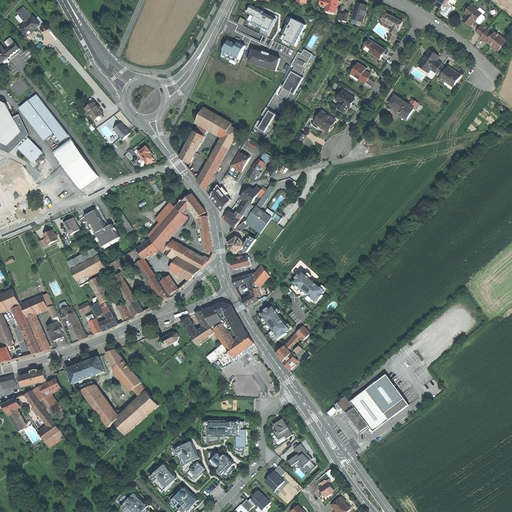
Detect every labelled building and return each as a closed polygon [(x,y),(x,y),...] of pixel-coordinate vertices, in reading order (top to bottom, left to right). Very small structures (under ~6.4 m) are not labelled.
[(329,0),(328,0),(321,0),(320,4),(328,6),(326,11),(336,13),(339,0),(329,0)] [(353,18),(358,20),(363,21),(368,7),(363,5),(358,4),(356,12),(355,12),(353,18)] [(264,12),(249,5),(246,12),(252,15),(249,22),(257,26),(262,29),(261,32),(268,36),(276,19),(263,13),(264,12)] [(472,6),(466,14),(467,15),(464,19),(468,22),(471,25),(475,21),(476,22),(482,14),(472,6)] [(17,12),(26,23),(32,18),(23,7),(17,12)] [(399,29),(399,30),(403,22),(394,17),(386,14),(383,20),(395,25),(395,27),(399,29)] [(485,17),(482,14),(476,22),(479,24),(480,24),(485,18),(485,17)] [(26,23),(20,28),(27,37),(35,31),(34,30),(40,25),(37,21),(34,17),(32,18),(26,23)] [(286,29),(281,39),(295,45),(305,25),(291,18),(286,29)] [(396,35),(399,29),(395,27),(393,30),(392,30),(391,32),(391,33),(388,40),(394,43),(397,36),(396,35)] [(482,36),(487,31),(482,27),(477,32),(482,36)] [(487,30),(487,31),(482,36),(482,37),(488,42),(487,42),(490,44),(492,46),(493,45),(494,47),(499,51),(507,41),(496,32),(493,35),(487,30)] [(6,43),(10,49),(16,44),(12,38),(6,43)] [(369,53),(380,60),(383,56),(386,50),(370,39),(364,48),(370,52),(369,53)] [(228,40),(223,52),(240,60),(246,46),(241,44),(238,42),(237,44),(228,40)] [(10,49),(6,52),(10,58),(21,50),(16,44),(10,49)] [(0,62),(2,65),(6,62),(11,58),(10,58),(6,52),(1,47),(0,47),(0,62)] [(25,53),(29,58),(34,54),(30,48),(25,53)] [(304,49),(302,54),(309,58),(303,68),(305,69),(313,54),(304,49)] [(281,59),(253,50),(251,57),(249,62),(277,71),(281,59)] [(430,50),(425,58),(419,66),(429,73),(431,69),(437,60),(440,57),(430,50)] [(300,76),(305,69),(303,68),(309,58),(302,54),(299,52),(291,65),(295,67),(278,95),(287,100),(291,93),(294,95),(304,78),(300,76)] [(443,64),(437,60),(431,69),(437,73),(438,71),(442,65),(443,64)] [(358,63),(351,74),(365,83),(368,78),(371,74),(366,71),(367,69),(358,63)] [(438,71),(443,75),(447,68),(442,65),(438,71)] [(449,66),(447,68),(443,75),(439,80),(444,83),(445,82),(453,88),(462,76),(455,71),(449,66)] [(432,79),(437,73),(431,69),(429,73),(427,75),(432,79)] [(336,100),(341,103),(338,108),(345,113),(348,108),(349,108),(352,103),(355,99),(342,91),(336,100)] [(413,99),(419,103),(424,96),(417,92),(412,99),(413,99)] [(22,109),(45,139),(56,130),(62,126),(39,96),(22,109)] [(408,119),(414,110),(408,106),(404,103),(405,102),(395,96),(393,100),(390,105),(402,113),(401,114),(408,119)] [(0,140),(8,145),(10,143),(9,141),(11,139),(12,140),(22,131),(15,118),(7,104),(0,99),(0,140)] [(414,110),(419,103),(413,99),(408,106),(414,110)] [(95,103),(86,110),(95,121),(96,120),(103,114),(104,114),(99,108),(95,103)] [(274,111),(267,107),(262,115),(266,117),(263,122),(259,120),(255,126),(265,133),(267,130),(268,131),(270,132),(279,117),(276,115),(273,113),(274,111)] [(217,133),(225,137),(231,127),(233,125),(204,108),(197,122),(200,123),(209,128),(217,133)] [(319,126),(328,132),(333,126),(336,120),(323,111),(316,121),(320,123),(319,126)] [(105,117),(103,114),(96,120),(98,123),(105,117)] [(20,116),(15,118),(22,131),(12,140),(18,144),(19,145),(27,136),(28,135),(29,134),(29,132),(28,133),(20,116)] [(205,137),(209,128),(200,123),(195,131),(205,137)] [(126,130),(121,125),(114,131),(118,135),(117,135),(121,139),(124,141),(131,135),(126,130)] [(62,126),(56,130),(64,139),(69,135),(62,126)] [(265,136),(268,131),(267,130),(265,133),(255,126),(254,129),(265,136)] [(225,137),(221,144),(229,148),(238,132),(231,127),(225,137)] [(191,163),(205,137),(195,131),(181,158),(191,163)] [(297,139),(303,143),(307,137),(301,133),(297,139)] [(43,153),(27,136),(19,145),(20,146),(20,145),(34,160),(38,158),(43,153)] [(53,150),(81,189),(99,177),(71,137),(53,150)] [(245,144),(255,150),(259,144),(248,138),(245,144)] [(11,149),(11,144),(10,143),(8,145),(0,140),(0,148),(7,152),(8,151),(10,149),(11,149)] [(199,182),(205,190),(229,148),(221,144),(199,182)] [(139,153),(142,156),(144,158),(150,153),(152,156),(154,155),(149,149),(147,147),(139,153)] [(133,149),(129,152),(133,158),(137,155),(133,149)] [(231,166),(242,172),(245,167),(251,158),(240,151),(231,166)] [(146,161),(149,164),(150,162),(153,160),(155,159),(152,156),(150,153),(144,158),(146,161)] [(266,153),(261,160),(267,164),(271,156),(266,153)] [(260,159),(257,163),(262,167),(266,170),(269,165),(267,164),(261,160),(260,159)] [(14,162),(0,170),(0,184),(20,172),(14,162)] [(262,167),(257,163),(248,176),(251,177),(254,179),(257,176),(259,177),(262,173),(260,171),(262,167)] [(219,188),(224,191),(227,185),(222,182),(219,188)] [(271,185),(266,192),(264,196),(268,199),(275,188),(271,185)] [(223,211),(230,201),(225,194),(226,191),(224,191),(219,188),(219,187),(212,199),(217,204),(223,211)] [(242,197),(247,201),(252,204),(258,196),(259,193),(254,190),(251,189),(248,190),(242,197)] [(266,192),(262,189),(259,193),(258,196),(262,198),(264,196),(266,192)] [(200,218),(207,212),(193,194),(184,201),(190,207),(199,218),(200,218)] [(268,199),(264,196),(262,198),(257,206),(257,207),(261,209),(268,199)] [(188,209),(190,207),(184,201),(178,208),(186,215),(190,210),(188,209)] [(252,204),(247,201),(239,213),(244,216),(252,205),(252,204)] [(149,236),(152,238),(177,209),(170,203),(157,219),(160,222),(149,236)] [(256,207),(252,205),(244,216),(248,218),(256,207)] [(261,209),(257,207),(248,219),(253,222),(258,226),(264,230),(273,218),(261,209)] [(187,216),(186,215),(178,208),(177,209),(152,238),(152,239),(164,254),(164,253),(172,243),(168,239),(187,216)] [(91,214),(86,216),(103,247),(121,238),(113,224),(107,228),(97,210),(91,214)] [(236,229),(241,220),(236,217),(235,215),(230,212),(225,218),(230,223),(236,229)] [(124,213),(117,217),(127,234),(134,230),(124,213)] [(276,214),(273,218),(264,230),(262,232),(275,241),(284,229),(278,225),(282,218),(276,214)] [(205,251),(214,250),(212,237),(208,216),(200,218),(200,219),(201,228),(205,251)] [(65,223),(71,235),(80,230),(74,218),(69,221),(65,223)] [(249,225),(253,222),(248,219),(247,220),(237,228),(239,230),(242,231),(249,225)] [(44,235),(49,244),(58,240),(53,230),(49,232),(44,235)] [(241,250),(245,247),(244,246),(242,244),(244,243),(240,238),(239,239),(238,237),(228,244),(232,248),(236,254),(238,252),(241,250)] [(245,247),(247,252),(257,240),(252,237),(251,239),(249,238),(244,246),(245,247)] [(151,239),(137,249),(145,259),(158,249),(151,239)] [(207,263),(172,243),(164,253),(174,260),(178,255),(201,268),(207,263)] [(68,262),(72,270),(100,255),(96,248),(68,262)] [(137,264),(145,259),(137,249),(130,253),(134,259),(137,264)] [(235,270),(252,265),(250,257),(244,259),(243,256),(241,250),(238,252),(239,257),(237,258),(238,260),(232,262),(233,266),(235,270)] [(107,267),(113,278),(119,274),(117,269),(134,259),(130,253),(107,267)] [(106,266),(100,255),(72,270),(78,281),(90,275),(106,266)] [(201,269),(178,257),(170,269),(190,280),(201,269)] [(137,264),(149,282),(157,277),(145,259),(137,264)] [(262,266),(256,273),(260,288),(261,288),(270,277),(262,266)] [(299,275),(296,278),(297,279),(294,283),(297,285),(298,284),(302,287),(301,288),(304,291),(305,290),(307,292),(306,293),(310,296),(310,295),(314,298),(313,299),(316,301),(319,298),(320,299),(321,299),(323,295),(322,294),(325,291),(321,288),(322,287),(318,284),(317,284),(313,281),(313,280),(311,278),(307,275),(304,272),(300,275),(299,275)] [(250,286),(252,293),(255,291),(258,297),(261,295),(260,288),(256,273),(248,275),(249,282),(250,286)] [(113,278),(129,306),(136,301),(119,274),(113,278)] [(93,280),(90,275),(78,281),(81,287),(90,282),(93,280)] [(235,286),(249,282),(248,275),(233,280),(235,286)] [(162,282),(171,295),(175,292),(179,289),(169,276),(162,282)] [(149,282),(163,302),(166,300),(170,297),(157,277),(149,282)] [(97,278),(93,280),(90,282),(102,304),(110,300),(97,278)] [(321,299),(320,299),(319,298),(316,301),(313,299),(314,298),(310,295),(310,296),(306,293),(307,292),(305,290),(304,291),(301,288),(302,287),(298,284),(297,285),(294,283),(297,279),(296,278),(292,283),(296,286),(295,288),(299,291),(300,290),(303,292),(302,294),(303,295),(304,296),(306,295),(308,297),(307,298),(311,302),(312,300),(316,304),(321,299)] [(8,310),(14,307),(21,304),(15,289),(12,290),(7,292),(0,295),(0,312),(0,313),(8,310)] [(243,300),(247,307),(259,300),(258,297),(255,291),(252,293),(246,296),(247,298),(243,300)] [(44,295),(50,308),(54,306),(49,293),(44,295)] [(40,312),(49,308),(50,308),(44,295),(23,305),(28,317),(34,315),(40,312)] [(138,300),(136,301),(129,306),(135,316),(139,314),(144,312),(138,300)] [(62,310),(68,307),(66,302),(64,302),(60,304),(60,306),(62,310)] [(101,316),(106,313),(112,310),(107,302),(102,304),(101,303),(92,307),(97,317),(101,314),(101,316)] [(133,315),(126,302),(122,304),(118,307),(124,319),(129,317),(133,315)] [(79,308),(82,314),(92,309),(88,303),(79,308)] [(223,304),(226,311),(229,316),(229,317),(236,313),(232,306),(224,303),(223,304)] [(14,307),(23,330),(31,326),(21,304),(14,307)] [(216,306),(220,313),(226,311),(223,304),(216,306)] [(49,308),(53,319),(59,317),(54,306),(50,308),(49,308)] [(212,326),(222,320),(223,318),(220,313),(216,306),(204,311),(209,319),(208,319),(209,320),(208,320),(212,326)] [(266,312),(262,314),(264,318),(265,317),(268,321),(267,321),(269,325),(270,324),(272,327),(271,327),(273,331),(274,330),(277,334),(276,335),(278,338),(282,335),(283,336),(287,333),(286,332),(290,330),(287,326),(288,325),(284,321),(281,317),(279,313),(278,314),(276,311),(277,310),(274,306),(270,309),(269,308),(265,310),(266,312)] [(65,317),(69,315),(75,312),(76,312),(73,307),(69,309),(68,307),(62,310),(63,312),(58,314),(60,319),(65,317)] [(106,313),(109,320),(115,317),(112,310),(106,313)] [(278,340),(283,336),(282,335),(278,338),(276,335),(277,334),(274,330),(273,331),(271,327),(272,327),(270,324),(269,325),(267,321),(268,321),(265,317),(264,318),(262,314),(266,312),(265,310),(260,314),(263,319),(261,320),(264,324),(266,323),(268,326),(266,327),(267,329),(268,330),(270,329),(272,332),(270,333),(273,337),(275,336),(278,340)] [(210,336),(215,332),(207,320),(208,319),(209,319),(204,311),(196,314),(205,328),(210,336)] [(10,329),(0,313),(0,312),(0,326),(7,343),(14,340),(10,329)] [(73,322),(75,328),(81,324),(75,312),(69,315),(71,319),(73,322)] [(239,319),(236,313),(229,317),(233,323),(234,326),(232,327),(239,338),(247,333),(239,319)] [(50,350),(34,315),(28,317),(43,352),(50,350)] [(100,324),(104,331),(114,327),(119,324),(115,317),(109,320),(100,324)] [(182,321),(192,336),(198,332),(189,317),(186,319),(182,321)] [(95,319),(90,322),(96,334),(99,333),(103,332),(96,319),(95,319)] [(212,326),(214,329),(224,323),(222,320),(212,326)] [(65,337),(58,323),(58,322),(54,324),(48,327),(54,341),(60,339),(65,337)] [(226,347),(234,341),(224,323),(214,329),(224,343),(226,347)] [(84,339),(88,338),(81,324),(75,328),(74,328),(81,340),(84,339)] [(34,354),(42,352),(31,326),(23,330),(34,354)] [(303,327),(297,333),(300,336),(305,340),(311,334),(303,327)] [(197,345),(210,336),(205,328),(198,332),(192,336),(191,336),(194,340),(197,345)] [(174,332),(160,339),(161,341),(164,346),(165,348),(174,343),(178,341),(180,337),(178,333),(174,332)] [(254,343),(247,333),(239,338),(234,341),(226,347),(228,350),(234,358),(247,348),(254,343)] [(297,333),(285,346),(288,350),(292,346),(292,345),(300,336),(297,333)] [(212,363),(228,350),(226,347),(224,343),(207,357),(212,363)] [(300,345),(294,351),(297,354),(302,348),(300,345)] [(281,358),(284,362),(292,353),(288,350),(285,346),(278,353),(281,358)] [(13,359),(8,347),(2,349),(0,349),(0,353),(3,362),(13,359)] [(143,383),(117,350),(109,353),(116,367),(134,390),(142,383),(143,383)] [(225,367),(233,361),(227,353),(219,359),(225,367)] [(299,361),(292,354),(284,362),(287,366),(290,370),(293,366),(294,367),(297,365),(296,364),(299,361)] [(72,380),(73,384),(106,372),(100,356),(84,362),(68,369),(69,372),(72,380)] [(30,374),(21,377),(24,387),(34,384),(46,381),(47,381),(44,371),(37,373),(34,373),(30,374)] [(387,375),(367,390),(390,420),(410,405),(387,375)] [(3,384),(4,389),(17,386),(15,376),(2,379),(3,384)] [(40,400),(51,393),(62,388),(57,378),(47,383),(36,389),(34,390),(40,400)] [(34,384),(36,389),(47,383),(46,381),(34,384)] [(134,390),(141,399),(148,392),(148,391),(142,383),(134,390)] [(109,427),(115,422),(118,419),(94,386),(83,390),(109,427)] [(370,427),(374,431),(390,420),(367,390),(351,402),(355,406),(370,427)] [(35,408),(41,404),(33,391),(29,393),(26,395),(35,408)] [(159,405),(148,392),(141,399),(118,419),(115,422),(126,435),(159,405)] [(51,393),(40,400),(52,417),(63,409),(51,393)] [(363,433),(370,427),(355,406),(351,402),(347,396),(339,402),(347,412),(355,422),(363,433)] [(2,404),(8,413),(14,411),(22,407),(16,399),(10,401),(2,404)] [(49,426),(55,422),(41,404),(35,408),(49,426)] [(338,411),(334,407),(328,413),(331,416),(338,411)] [(14,411),(8,413),(19,432),(26,428),(17,413),(15,414),(14,411)] [(208,429),(208,437),(221,437),(225,437),(234,437),(238,437),(240,437),(240,422),(240,420),(232,421),(232,420),(227,420),(227,421),(221,421),(221,419),(220,419),(209,419),(209,418),(208,418),(208,421),(208,429)] [(285,435),(287,439),(294,435),(284,419),(283,419),(283,420),(280,422),(279,420),(275,423),(276,425),(275,426),(277,428),(278,431),(276,432),(280,438),(285,435)] [(238,448),(245,447),(248,447),(247,430),(245,430),(245,421),(244,421),(240,422),(240,437),(238,437),(238,448)] [(66,436),(55,422),(49,426),(40,433),(50,448),(66,436)] [(173,449),(173,450),(185,445),(182,439),(179,436),(173,442),(176,446),(173,449)] [(238,448),(238,437),(234,437),(234,451),(235,451),(235,450),(244,453),(245,453),(245,447),(238,448)] [(181,466),(193,462),(191,457),(195,454),(192,449),(194,448),(193,446),(194,445),(193,441),(185,445),(173,450),(181,466)] [(294,449),(299,455),(300,457),(304,454),(311,461),(313,459),(306,452),(307,451),(301,444),(294,449)] [(191,457),(193,462),(201,458),(195,447),(194,445),(193,446),(194,448),(192,449),(195,454),(191,457)] [(212,464),(221,455),(221,451),(220,451),(219,451),(216,451),(209,451),(208,451),(208,460),(212,464)] [(296,456),(294,458),(289,461),(292,466),(300,460),(306,466),(307,465),(311,461),(304,454),(300,457),(299,455),(297,457),(296,456)] [(223,457),(221,455),(212,464),(227,478),(227,477),(235,469),(236,469),(233,466),(235,464),(232,461),(226,455),(223,457)] [(311,461),(307,465),(312,470),(315,466),(316,467),(317,466),(311,461)] [(151,477),(164,466),(160,462),(160,463),(149,473),(148,473),(151,477)] [(187,473),(196,465),(193,462),(181,466),(183,469),(187,473)] [(198,462),(196,465),(187,473),(193,480),(193,479),(196,475),(198,477),(206,469),(202,465),(198,462)] [(166,464),(164,466),(151,477),(166,494),(167,494),(166,493),(177,483),(178,483),(171,474),(170,473),(168,471),(169,470),(168,470),(167,468),(168,467),(168,468),(169,467),(166,464)] [(270,477),(266,481),(274,488),(276,486),(278,488),(285,481),(281,478),(286,472),(280,466),(273,473),(273,474),(270,477)] [(323,492),(326,497),(335,491),(329,482),(320,488),(323,492)] [(172,501),(183,491),(181,486),(181,487),(170,497),(169,497),(172,501)] [(122,507),(134,495),(127,489),(117,499),(122,503),(120,505),(122,507)] [(189,495),(183,491),(172,501),(183,511),(192,511),(200,505),(194,500),(195,499),(194,498),(193,497),(192,498),(190,496),(190,495),(189,494),(189,495)] [(252,500),(256,504),(263,511),(271,502),(259,491),(254,496),(255,497),(254,499),(252,500)] [(136,493),(134,495),(122,507),(127,511),(148,511),(149,511),(150,511),(142,503),(142,502),(141,502),(138,500),(139,499),(138,497),(139,496),(136,493)] [(347,511),(351,509),(345,503),(346,502),(341,497),(332,506),(336,509),(338,511),(347,511)] [(254,506),(250,502),(247,499),(242,505),(249,511),(254,506)]
